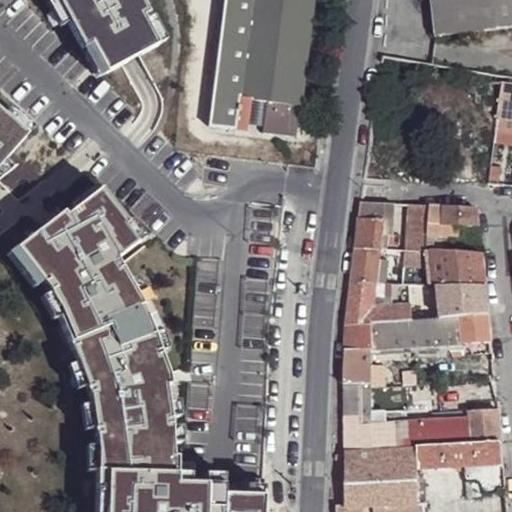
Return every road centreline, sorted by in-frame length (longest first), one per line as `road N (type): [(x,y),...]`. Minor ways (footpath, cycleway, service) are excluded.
road 1 (residential): [(314,511),(358,0)]
road 2 (residential): [(496,192),(511,347)]
